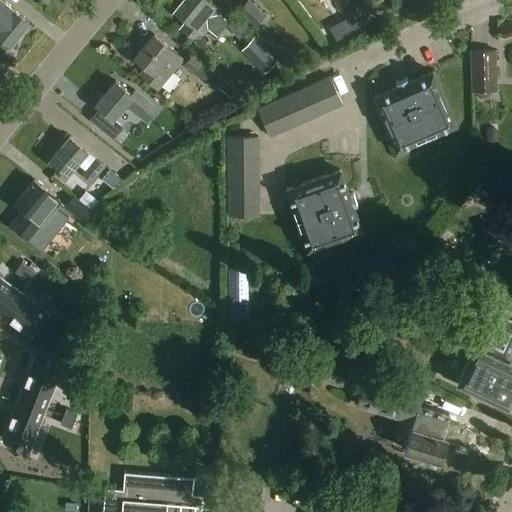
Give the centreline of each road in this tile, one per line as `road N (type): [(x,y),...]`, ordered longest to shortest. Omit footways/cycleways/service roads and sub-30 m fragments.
road 1 (residential): [(265,162),(352,129),(351,74),(369,61),(502,0)]
road 2 (residential): [(0,132),(109,0)]
